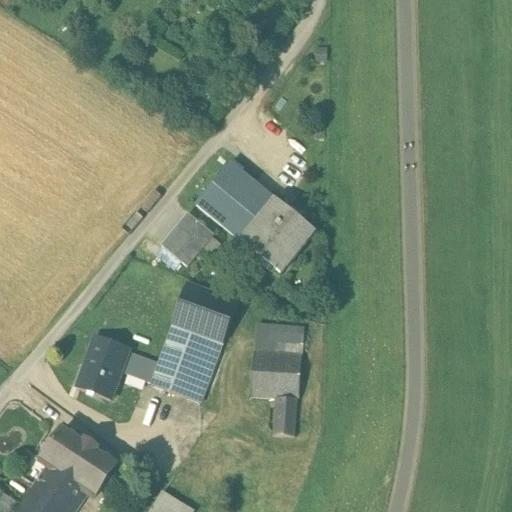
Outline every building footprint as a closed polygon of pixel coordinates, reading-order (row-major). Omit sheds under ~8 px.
[(275,203),(230,165),(197,207),(242,244),(275,203)] [(242,244),(280,276),(315,234),(276,202),(242,244)] [(189,217),(163,249),(187,269),(201,252),(213,237),(189,217)] [(225,246),(213,237),(201,252),(213,261),(225,246)] [(238,304),(188,285),(172,327),(222,345),(223,346),(238,304)] [(256,322),(254,352),(308,355),(307,325),(256,322)] [(152,385),(151,387),(200,405),(222,345),(173,327),(152,385)] [(130,351),(95,338),(76,390),(111,402),(122,374),(129,354),(130,351)] [(308,355),(254,352),(251,398),(276,400),(297,401),(305,402),(308,355)] [(159,366),(129,354),(122,374),(152,385),(159,366)] [(297,401),(276,400),(274,438),(295,439),(296,426),(297,401)] [(305,402),(297,401),(296,426),(303,427),(305,402)] [(117,466),(65,431),(42,464),(48,468),(89,496),(94,499),(117,466)] [(48,468),(16,511),(9,511),(14,505),(0,496),(0,511),(77,511),(89,496),(48,468)] [(188,511),(173,502),(167,511),(188,511)]
